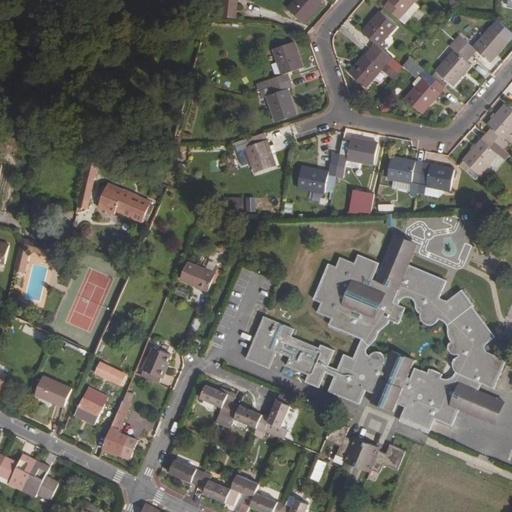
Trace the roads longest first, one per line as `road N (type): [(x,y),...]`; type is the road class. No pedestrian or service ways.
road 1 (residential): [(268,397),(206,370),(192,372),(142,488)]
road 2 (residential): [(343,113),(440,137),(458,129),(511,69)]
road 3 (residential): [(0,418),(142,488)]
road 4 (residential): [(349,0),(321,41),(343,113)]
